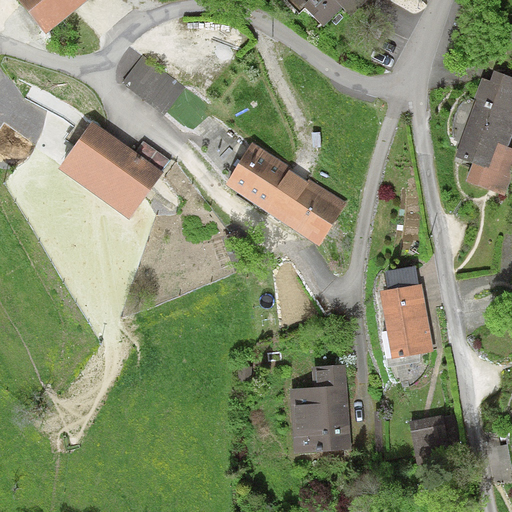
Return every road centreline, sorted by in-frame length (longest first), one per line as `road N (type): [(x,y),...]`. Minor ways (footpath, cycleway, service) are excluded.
road 1 (residential): [(403,88),(418,112),(490,511)]
road 2 (residential): [(14,48),(87,62),(136,21),(220,10),(267,26),(357,80),(403,88)]
